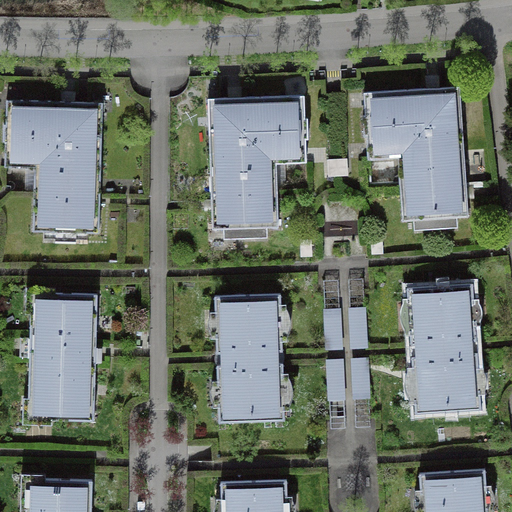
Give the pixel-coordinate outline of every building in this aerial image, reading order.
[(412,89),(364,92),(365,115),(362,115),(364,135),(367,135),(368,158),(398,156),(400,184),(466,180),(460,86),(412,89)] [(256,97),(208,98),(211,193),(277,190),(276,162),(306,161),(305,138),(308,138),(308,118),(305,118),(304,95),(256,97)] [(9,110),(6,110),(6,124),(4,124),(4,141),(5,141),(5,155),(8,155),(8,154),(20,154),(20,163),(19,163),(18,166),(34,166),(34,178),(37,178),(37,176),(45,177),(44,192),(34,191),(34,192),(100,194),(100,193),(89,193),(90,178),(98,178),(98,180),(100,180),(102,110),(101,110),(94,103),(94,102),(69,101),(20,100),(20,103),(22,103),(21,112),(9,111),(9,110)] [(466,180),(400,184),(402,220),(468,216),(467,198),(466,180)] [(277,190),(211,193),(212,210),(212,228),(278,226),(277,190)] [(100,194),(34,192),(33,230),(99,232),(99,213),(100,194)] [(470,285),(405,289),(414,414),(478,409),(474,348),(470,285)] [(91,293),(27,292),(24,422),(88,423),(90,361),(91,293)] [(276,295),(211,297),(213,360),(215,424),(279,422),(276,295)] [(352,346),(366,345),(364,307),(350,308),(352,346)] [(327,348),(341,347),(339,309),(325,309),(327,348)] [(369,396),(367,358),(352,359),(354,396),(369,396)] [(344,397),(342,359),(327,360),(329,398),(344,397)] [(483,511),(481,471),(417,476),(420,511),(483,511)] [(84,511),(85,484),(39,483),(40,476),(15,476),(14,511),(84,511)] [(282,511),(282,482),(218,484),(218,511),(282,511)]
